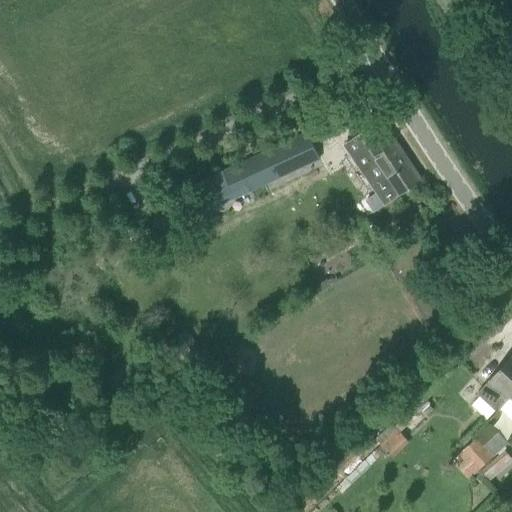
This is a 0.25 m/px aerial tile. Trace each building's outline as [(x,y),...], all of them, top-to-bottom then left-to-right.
[(375,163),(398,197),(420,182),(381,123),(354,141),(371,166),(375,163)] [(180,193),(192,218),(320,159),(309,134),(180,193)] [(376,194),(365,201),(373,213),(384,206),(376,194)] [(373,233),(357,242),(368,260),(384,251),(373,233)] [(166,344),(183,371),(203,357),(186,331),(166,344)] [(477,394),(497,412),(511,395),(511,357),(477,394)] [(411,405),(424,419),(433,410),(420,396),(411,405)] [(402,412),(391,422),(401,432),(412,422),(402,412)] [(477,438),(494,455),(509,440),(492,423),(477,438)] [(390,435),(380,445),(392,460),(410,443),(404,436),(397,429),(390,435)] [(452,461),(468,479),(492,458),(476,440),(452,461)] [(482,470),(488,477),(511,457),(505,450),(482,470)] [(481,473),(476,478),(482,485),(488,479),(481,473)] [(499,478),(493,484),(503,495),(509,489),(499,478)]
